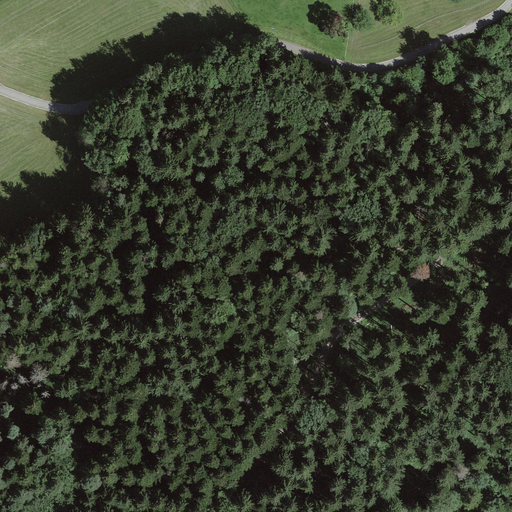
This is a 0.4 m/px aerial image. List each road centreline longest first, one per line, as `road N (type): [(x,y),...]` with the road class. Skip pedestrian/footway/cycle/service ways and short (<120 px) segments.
road 1 (unclassified): [(0,89),(79,108),(192,59),(261,42),(373,69),(511,2)]
road 2 (track): [(95,102),(122,136),(418,255),(511,223)]
road 3 (track): [(436,255),(429,268),(327,336),(303,395),(212,511)]
